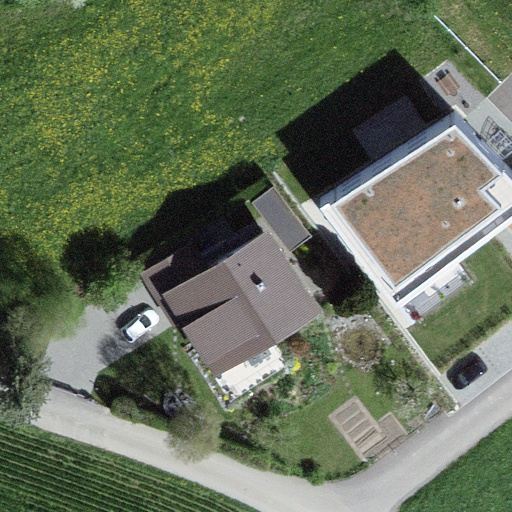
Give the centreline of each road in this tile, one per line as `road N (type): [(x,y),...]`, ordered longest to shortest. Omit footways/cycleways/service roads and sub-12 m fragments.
road 1 (unclassified): [(0,390),(308,511)]
road 2 (track): [(352,511),(511,390)]
